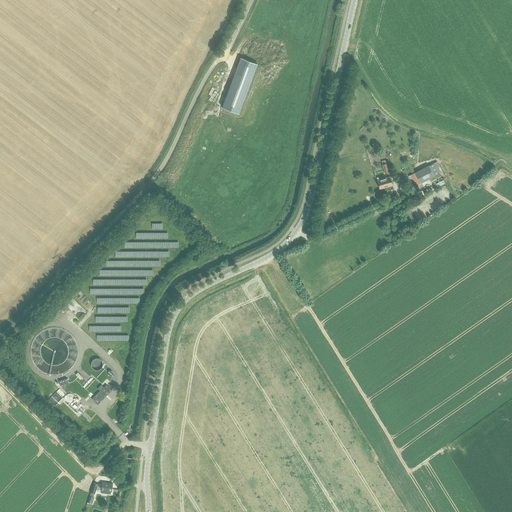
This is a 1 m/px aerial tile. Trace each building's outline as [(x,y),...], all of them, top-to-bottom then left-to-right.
[(240,58),(222,107),(239,114),(257,64),(240,58)] [(389,172),(387,164),(386,161),(382,162),(386,174),(390,173),(390,172),(389,172)] [(415,186),(434,176),(440,173),(435,162),(428,166),(410,175),(415,186)] [(390,177),(377,180),(379,189),(392,185),(390,177)] [(93,398),(92,399),(97,404),(98,405),(99,404),(100,403),(100,402),(109,393),(112,390),(110,388),(107,384),(104,387),(102,386),(101,385),(100,386),(97,389),(100,391),(97,393),(97,394),(94,397),(93,398)] [(94,483),(91,492),(94,494),(96,490),(101,490),(102,490),(101,493),(108,493),(111,494),(113,484),(102,482),(101,485),(98,484),(94,483)]
